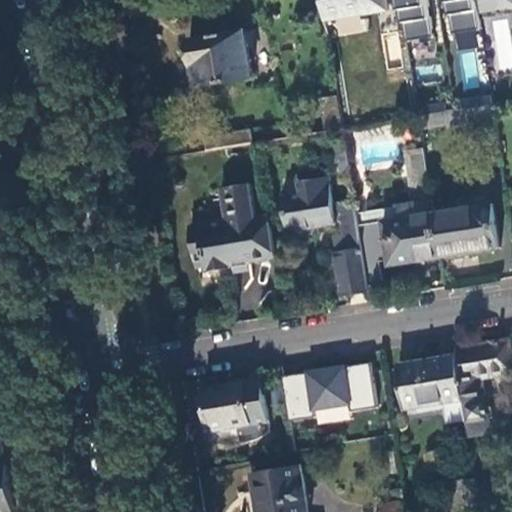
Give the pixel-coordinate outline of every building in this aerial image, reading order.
[(323,0),(327,21),(353,16),(388,10),(386,0),(323,0)] [(356,32),(353,16),(327,21),(329,37),(356,32)] [(244,31),(188,39),(196,87),(252,78),(244,31)] [(439,65),(420,66),(420,80),(440,79),(439,65)] [(456,95),(459,110),(492,105),(490,92),(474,95),(474,92),(456,95)] [(357,101),(340,104),(344,129),(361,126),(357,101)] [(378,110),(380,123),(419,117),(417,104),(378,110)] [(473,145),(498,141),(492,105),(459,110),(419,117),(421,131),(469,124),(473,145)] [(206,151),(255,143),(253,129),(204,137),(206,151)] [(336,180),(352,177),(347,143),(331,145),(336,180)] [(424,151),(406,153),(415,206),(358,215),(366,262),(381,260),(392,258),(393,266),(441,258),(434,213),(424,151)] [(344,296),(371,292),(370,286),(366,262),(358,215),(356,202),(334,205),(330,176),(302,181),(303,193),(284,196),(289,228),(300,235),(312,234),(318,227),(334,225),(343,231),(336,241),(338,254),(337,255),(344,296)] [(249,260),(277,256),(272,222),(257,224),(250,184),(222,188),(223,197),(239,195),(244,224),(249,223),(250,228),(251,228),(255,250),(220,255),(217,235),(210,236),(208,221),(190,224),(194,250),(204,249),(206,265),(207,270),(232,267),(234,265),(233,259),(248,257),(249,260)] [(211,221),(208,221),(210,236),(217,235),(220,255),(255,250),(251,228),(250,228),(249,223),(244,224),(239,195),(223,197),(227,219),(223,219),(221,217),(218,215),(215,216),(212,218),(211,221)] [(493,204),(434,213),(441,258),(500,248),(493,204)] [(196,266),(206,265),(204,249),(194,250),(196,266)] [(381,260),(366,262),(370,286),(385,284),(381,260)] [(511,376),(511,352),(510,341),(477,347),(483,381),(511,376)] [(490,422),(483,381),(477,347),(457,351),(457,357),(468,422),(469,425),(490,422)] [(447,425),(468,422),(457,357),(398,366),(405,410),(443,404),(447,425)] [(342,368),(283,377),(290,416),(348,407),(342,368)] [(263,381),(204,389),(211,432),(269,423),(263,381)] [(492,434),(490,422),(469,425),(471,437),(492,434)] [(0,511),(17,511),(4,424),(0,424),(0,511)] [(321,434),(293,439),(296,452),(323,447),(321,434)] [(446,478),(442,453),(428,456),(431,480),(446,478)] [(309,511),(302,468),(255,476),(260,511),(309,511)] [(448,488),(452,511),(478,511),(483,511),(478,484),(448,488)] [(384,505),(384,511),(406,511),(403,490),(390,492),(392,504),(384,505)]
